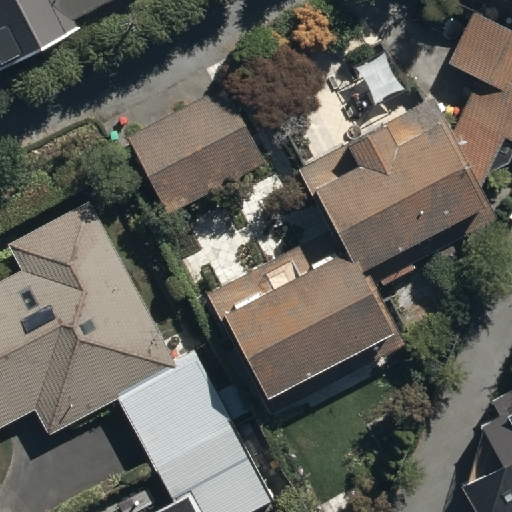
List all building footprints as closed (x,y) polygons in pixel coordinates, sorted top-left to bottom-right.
[(0,0),(0,58),(108,0),(0,0)] [(329,223),(204,288),(217,315),(223,313),(259,385),(384,322),(365,284),(492,221),(475,186),(498,130),(511,136),(511,24),(469,6),(446,61),(474,73),(450,132),(430,94),(383,119),(380,112),(340,132),(343,137),(297,161),(329,223)] [(225,85),(123,133),(161,212),(263,164),(225,85)] [(152,462),(231,419),(194,348),(170,360),(86,197),(8,237),(22,264),(0,275),(0,424),(34,407),(45,428),(116,392),(152,462)] [(500,455),(455,479),(473,511),(505,511),(511,509),(511,383),(489,396),(497,411),(481,420),(500,455)] [(152,462),(169,496),(136,511),(246,511),(272,499),(231,419),(152,462)]
